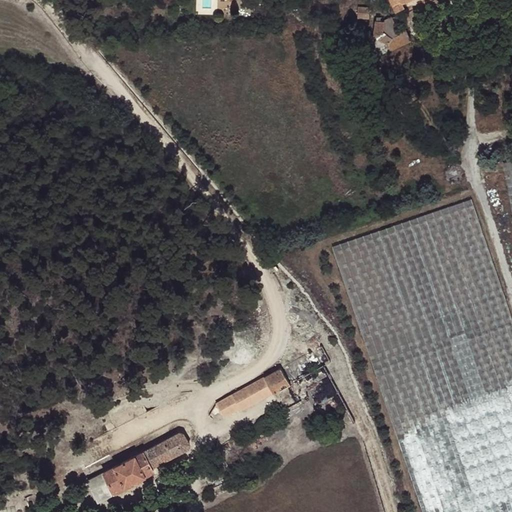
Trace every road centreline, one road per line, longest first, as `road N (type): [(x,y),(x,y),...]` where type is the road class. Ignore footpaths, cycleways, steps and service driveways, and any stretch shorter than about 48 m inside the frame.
road 1 (track): [(511,288),(469,150),(477,0)]
road 2 (track): [(392,511),(323,336),(306,326),(283,337)]
